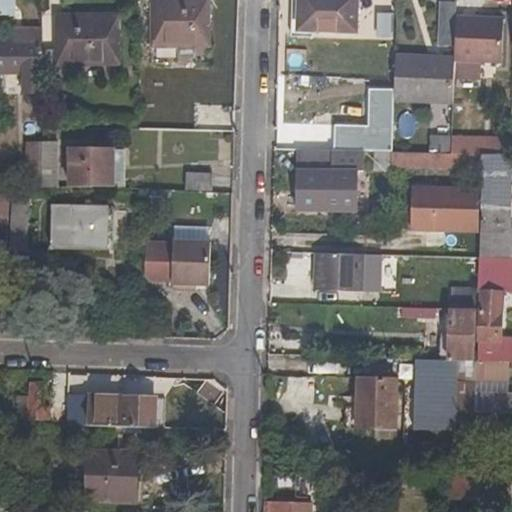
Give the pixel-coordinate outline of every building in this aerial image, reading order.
[(42,41),(13,41),(0,40),(0,15),(9,15),(8,0),(0,0),(0,75),(41,75),(42,50),(42,41)] [(152,0),(153,46),(207,46),(207,0),(152,0)] [(356,33),(356,0),(298,0),(298,31),(356,33)] [(456,2),(443,2),(442,33),(455,33),(456,19),(456,2)] [(41,77),(57,77),(56,66),(119,66),(118,14),(57,15),(56,50),(42,50),(41,75),(41,77)] [(455,57),(454,63),(502,64),(503,20),(456,19),(455,33),(455,57)] [(42,41),(42,21),(13,21),(13,41),(42,41)] [(394,95),(393,103),(453,104),(454,63),(455,57),(395,55),(394,95)] [(394,95),(378,95),(377,127),(393,127),(393,103),(394,95)] [(377,127),(343,126),(341,151),(376,152),(392,152),(392,150),(392,138),(393,127),(377,127)] [(452,152),(453,136),(432,135),(432,152),(452,152)] [(404,150),(404,139),(392,138),(392,150),(404,150)] [(58,188),(59,142),(41,142),(41,174),(41,188),(58,188)] [(113,150),(69,150),(68,187),(113,187),(113,150)] [(113,187),(125,187),(125,150),(113,150),(113,187)] [(298,151),(298,171),(327,171),(327,152),(298,151)] [(392,170),(393,152),(392,152),(376,152),(376,169),(392,170)] [(457,170),(458,165),(458,154),(451,154),(403,152),(403,169),(457,170)] [(481,166),(481,154),(458,154),(458,165),(481,166)] [(481,169),(481,170),(491,170),(490,206),(480,206),(479,233),(478,257),(506,258),(511,258),(511,238),(511,239),(511,231),(511,155),(481,154),(481,166),(481,169)] [(327,171),(298,171),(298,210),(327,210),(327,200),(341,200),(341,173),(327,173),(327,171)] [(41,188),(41,174),(24,173),(24,187),(28,188),(41,188)] [(186,173),(186,191),(210,191),(210,174),(186,173)] [(11,202),(12,187),(0,186),(0,218),(10,220),(11,202)] [(13,202),(10,253),(25,253),(28,188),(24,187),(12,187),(11,202),(13,202)] [(479,188),(413,187),(413,229),(478,231),(479,188)] [(107,249),(108,210),(52,208),(52,247),(107,249)] [(208,286),(208,243),(171,243),(171,291),(195,291),(195,286),(208,286)] [(364,254),(316,253),(315,290),(363,292),(364,254)] [(509,362),(511,361),(511,342),(502,343),(503,333),(505,291),(506,258),(478,257),(477,310),(476,360),(509,362)] [(459,263),(459,282),(470,282),(470,263),(459,263)] [(436,309),(395,307),(395,317),(435,318),(436,309)] [(457,360),(476,360),(477,310),(449,309),(448,360),(457,360)] [(511,342),(511,333),(503,333),(502,343),(511,342)] [(309,340),(281,339),(281,355),(309,356),(309,340)] [(415,359),(413,431),(455,432),(457,360),(448,360),(415,359)] [(464,432),(465,414),(474,414),(474,411),(474,394),(475,383),(476,360),(457,360),(455,432),(464,432)] [(475,383),(508,384),(509,362),(476,360),(475,383)] [(396,380),(358,379),(358,408),(346,407),(345,428),(361,429),(394,430),(396,380)] [(42,419),(43,407),(43,382),(29,382),(29,397),(19,396),(18,419),(42,419)] [(511,412),(511,394),(474,394),(474,411),(511,412)] [(156,429),(157,415),(157,400),(90,398),(89,427),(156,429)] [(165,415),(166,400),(157,400),(157,415),(165,415)] [(43,407),(42,419),(51,420),(51,408),(43,407)] [(156,429),(165,429),(165,415),(157,415),(156,429)] [(394,441),(394,430),(361,429),(361,440),(394,441)] [(0,453),(0,474),(21,477),(22,456),(0,453)] [(135,500),(136,475),(136,454),(90,453),(88,498),(135,500)] [(504,463),(472,462),(472,465),(447,464),(446,500),(503,502),(504,466),(504,463)] [(316,500),(324,500),(325,488),(315,479),(316,500)] [(0,493),(0,511),(2,511),(9,511),(10,494),(0,493)] [(312,511),(313,503),(268,502),(267,511),(312,511)]
